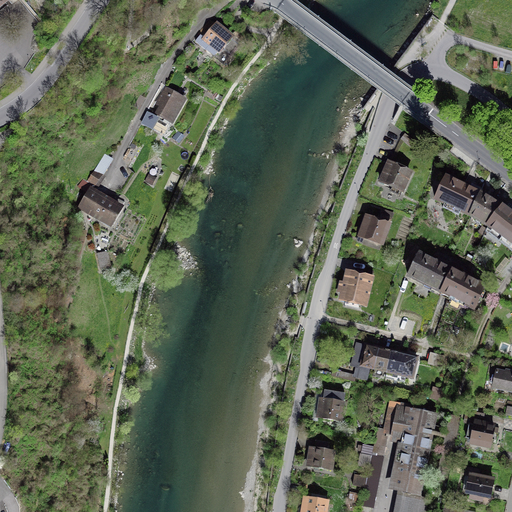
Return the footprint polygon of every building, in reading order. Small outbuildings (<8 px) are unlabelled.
[(238,28),(230,37),(217,26),(212,31),(208,27),(195,42),(207,51),(212,45),(218,51),(214,56),(223,65),(248,36),(238,28)] [(188,100),(166,89),(153,114),(174,126),(188,100)] [(180,133),(174,138),(179,142),(184,136),(180,133)] [(104,175),(114,159),(105,153),(87,181),(98,189),(106,177),(104,175)] [(384,171),(379,183),(405,194),(414,172),(389,161),(384,171)] [(156,178),(149,174),(144,182),(151,187),(156,178)] [(447,176),(435,202),(470,218),(482,192),(464,183),(447,176)] [(126,209),(92,187),(79,207),(113,229),(126,209)] [(493,199),(482,192),(470,218),(487,228),(504,206),(493,199)] [(511,211),(504,206),(487,228),(511,246),(511,211)] [(362,226),(358,239),(385,248),(393,225),(391,224),(395,214),(385,210),(382,221),(366,215),(362,226)] [(87,228),(83,219),(78,221),(81,230),(87,228)] [(106,252),(96,254),(100,270),(110,268),(106,252)] [(407,278),(441,294),(453,269),(437,261),(420,252),(407,278)] [(471,278),(453,269),(441,294),(475,311),(488,286),(471,278)] [(341,295),(339,303),(369,309),(375,278),(346,272),(344,284),(341,283),(339,289),(338,295),(341,295)] [(384,389),(394,391),(397,377),(415,381),(420,358),(410,356),(394,352),(377,349),(372,348),(373,346),(357,342),(351,368),(355,368),(354,375),(333,370),(332,377),(356,383),(357,379),(368,381),(370,371),(387,374),(384,389)] [(431,353),(428,365),(441,368),(444,356),(431,353)] [(511,374),(496,372),(493,387),(511,391),(511,374)] [(433,388),(430,399),(438,401),(440,389),(433,388)] [(325,392),(324,399),(319,399),(317,420),(345,424),(348,404),(345,404),(346,394),(325,392)] [(398,490),(422,495),(425,479),(426,475),(434,434),(435,429),(438,414),(397,407),(397,408),(389,407),(388,411),(384,432),(388,432),(391,433),(390,441),(398,442),(389,488),(398,490)] [(361,510),(374,511),(387,437),(388,432),(384,432),(388,411),(380,410),(374,445),(357,442),(355,452),(361,453),(358,468),(369,470),(368,478),(355,476),(353,488),(365,490),(364,496),(350,493),(349,503),(362,505),(361,510)] [(426,475),(425,479),(440,482),(441,475),(448,476),(459,418),(449,416),(446,431),(435,429),(434,434),(444,435),(436,477),(426,475)] [(471,440),(470,446),(492,451),(494,438),(497,425),(475,420),(474,426),(470,426),(467,440),(471,440)] [(337,452),(309,448),(306,468),(334,473),(337,452)] [(470,474),(466,496),(470,497),(469,501),(487,504),(488,500),(493,501),(497,480),(470,474)] [(425,511),(428,498),(422,495),(398,490),(394,511),(425,511)] [(304,498),(301,511),(328,511),(330,502),(304,498)]
